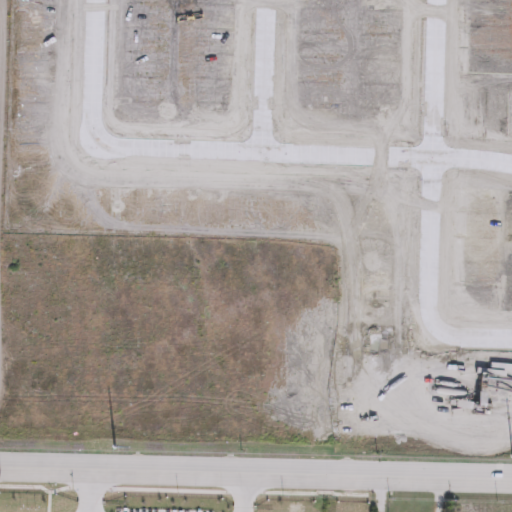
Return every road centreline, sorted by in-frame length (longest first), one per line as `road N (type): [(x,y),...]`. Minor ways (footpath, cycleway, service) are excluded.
road 1 (residential): [(511,169),(103,148),(92,139),(93,0)]
road 2 (secondary): [(511,479),(0,467)]
road 3 (residential): [(436,0),(427,317),(445,339),(511,341)]
road 4 (residential): [(261,155),(265,0)]
